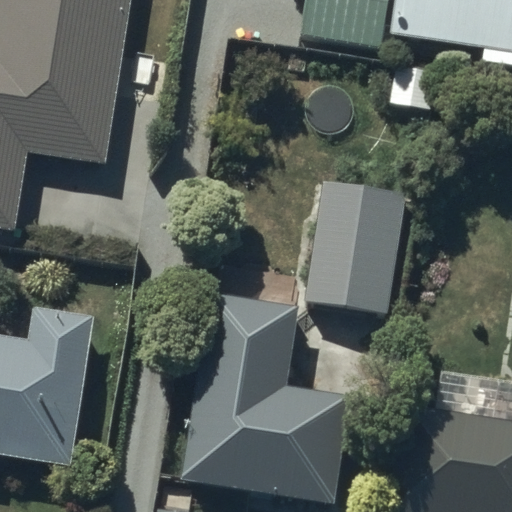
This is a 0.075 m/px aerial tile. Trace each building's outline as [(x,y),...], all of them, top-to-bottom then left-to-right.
[(103,163),(128,0),(0,0),(0,226),(12,228),(25,151),(103,163)] [(384,32),(388,0),(302,0),(297,37),(381,50),(384,32)] [(511,0),(388,0),(384,32),(481,46),(479,57),(511,62),(511,0)] [(406,188),(319,177),(304,299),(391,310),(406,188)] [(294,303),(209,290),(180,473),(331,497),(348,394),(282,383),(294,303)] [(28,336),(0,332),(0,453),(70,465),(93,314),(33,305),(28,336)] [(430,405),(396,401),(382,509),(405,511),(511,511),(511,379),(435,370),(430,405)]
